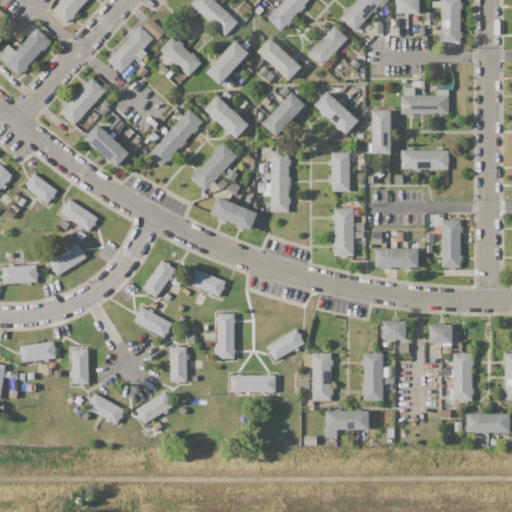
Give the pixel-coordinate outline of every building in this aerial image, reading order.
[(61,0),(87,0),(74,14),(76,16),(72,20),(70,19),(66,23),(52,11),(61,0)] [(193,0),(213,0),(238,22),(225,36),(220,32),(219,33),(214,29),(215,27),(199,12),(198,13),(193,9),(195,8),(190,4),(193,0)] [(308,0),(304,5),(305,6),(299,12),(298,11),(290,20),(291,21),(287,25),(286,24),(280,31),(267,18),(283,0),(308,0)] [(383,0),(362,22),(365,25),(358,32),(355,29),(354,31),(341,18),(345,13),(344,12),(348,8),(349,9),(357,0),(383,0)] [(396,0),(419,0),(419,13),(396,13),(396,0)] [(460,0),(460,44),(441,44),(441,7),(432,7),(432,0),(460,0)] [(143,26),(151,18),(165,31),(157,39),(143,26)] [(382,23),(381,34),(374,34),(374,22),(382,23)] [(139,25),(153,38),(152,39),(155,42),(150,47),(147,44),(143,49),(147,53),(141,60),(136,56),(121,73),(107,60),(111,56),(110,54),(114,50),(115,51),(131,34),(129,33),(133,29),(134,30),(139,25)] [(334,26),(347,38),(330,57),(322,66),(321,67),(308,54),(313,49),(312,47),(316,43),(317,44),(325,36),(324,34),(328,30),(329,31),(334,26)] [(36,28),(50,40),(46,45),(48,46),(44,51),(42,49),(27,66),(28,67),(24,72),(23,71),(19,76),(5,63),(0,58),(0,53),(8,44),(16,51),(22,44),(26,39),(36,28)] [(22,44),(14,36),(18,32),(26,39),(22,44)] [(172,36),(177,41),(179,40),(183,44),(182,46),(190,54),(192,52),(196,56),(195,57),(200,63),(188,76),(160,49),(172,36)] [(270,38),(275,43),(277,41),(282,46),(281,48),(290,56),(291,55),(297,60),(296,62),(301,66),(288,80),(257,51),(270,38)] [(235,40),(248,53),(219,84),(206,72),(235,40)] [(245,40),(250,45),(246,49),(241,45),(245,40)] [(322,66),(330,57),(332,59),(331,60),(334,62),(327,70),(322,66)] [(353,66),(349,63),(353,58),(357,61),(353,66)] [(122,74),(131,65),(136,70),(127,79),(122,74)] [(136,71),(142,65),(147,71),(142,76),(136,71)] [(268,70),(263,76),(259,72),(264,66),(268,70)] [(273,76),(267,82),(263,78),(268,72),(273,76)] [(239,75),(244,79),(241,83),(236,78),(239,75)] [(92,78),(106,91),(74,126),(59,113),(64,108),(63,107),(67,102),(68,104),(84,86),(82,85),(86,81),(87,82),(92,78)] [(181,78),(184,82),(180,87),(176,83),(181,78)] [(401,95),(404,95),(404,87),(414,87),(414,95),(434,95),(434,91),(436,91),(436,89),(448,89),(448,114),(442,114),(442,116),(436,116),(436,114),(413,114),(413,116),(406,116),(406,114),(401,114),(401,95)] [(222,94),(226,90),(231,96),(228,99),(222,94)] [(326,91),(358,120),(346,134),(340,129),(339,130),(334,125),(335,124),(325,115),(324,116),(319,111),(320,110),(314,105),(326,91)] [(291,92),(305,104),(300,110),(301,111),(296,116),(295,115),(286,125),(287,127),(283,131),(282,130),(276,137),(262,124),(291,92)] [(218,94),(234,109),(237,106),(241,110),(237,114),(240,117),(241,115),(250,123),(236,138),(231,133),(229,135),(223,129),(225,128),(215,119),(214,121),(209,116),(210,115),(204,109),(218,94)] [(266,97),(270,101),(265,105),(261,102),(266,97)] [(108,107),(101,115),(97,111),(104,103),(108,107)] [(190,108),(203,121),(197,128),(198,129),(194,133),(193,132),(185,141),(186,142),(180,148),(179,147),(171,155),(172,156),(168,161),(167,160),(161,166),(147,154),(178,121),(180,118),(182,116),(190,108)] [(182,116),(180,118),(178,116),(174,112),(176,110),(182,116)] [(372,110),(391,110),(391,118),(392,118),(392,125),(391,125),(391,138),(392,138),(392,146),(391,146),(391,154),(372,154),(372,152),(368,152),(368,142),(372,142),(372,110)] [(93,112),(98,116),(94,120),(89,116),(93,112)] [(85,120),(89,124),(83,130),(79,127),(85,120)] [(126,125),(120,131),(114,126),(120,120),(126,125)] [(106,131),(101,127),(106,121),(111,126),(106,131)] [(129,152),(117,166),(111,162),(110,163),(105,158),(106,157),(96,148),(95,149),(90,144),(91,143),(85,138),(97,124),(101,127),(106,131),(108,134),(113,138),(121,145),(126,149),(129,152)] [(129,128),(134,132),(129,138),(124,134),(129,128)] [(108,134),(111,130),(116,134),(113,138),(108,134)] [(137,135),(141,139),(136,145),(132,141),(137,135)] [(121,145),(125,141),(129,145),(126,149),(121,145)] [(223,143),(237,156),(213,181),(208,187),(205,191),(191,178),(195,173),(194,172),(198,168),(199,169),(215,152),(213,151),(217,147),(219,148),(223,143)] [(401,150),(407,150),(407,148),(413,148),(413,150),(436,150),(436,148),(442,148),(442,150),(448,150),(448,169),(401,169),(401,150)] [(270,151),(289,151),(289,159),(291,159),(291,165),(289,165),(289,177),(291,177),(291,185),(289,185),(289,198),(291,198),(291,204),(289,204),(289,211),(270,211),(270,151)] [(331,152),(349,152),(349,190),(331,190),(331,183),(329,183),(329,178),(331,178),(331,166),(329,166),(329,160),(331,160),(331,152)] [(0,163),(12,174),(4,184),(6,186),(3,189),(1,187),(0,188),(0,163)] [(237,174),(233,181),(226,177),(230,170),(237,174)] [(34,172),(57,190),(53,195),(54,196),(53,198),(52,197),(47,204),(41,199),(39,201),(36,199),(38,197),(24,186),(28,180),(28,179),(29,177),(30,177),(34,172)] [(394,174),(403,174),(403,184),(394,184),(394,174)] [(378,183),(369,183),(369,175),(378,175),(378,183)] [(218,184),(223,179),(227,183),(223,189),(218,184)] [(213,181),(221,188),(216,191),(210,189),(208,187),(213,181)] [(257,183),(265,183),(265,192),(257,192),(257,183)] [(227,191),(229,185),(238,189),(235,195),(227,191)] [(218,196),(258,213),(251,230),(243,227),(242,229),(236,226),(236,224),(224,219),(224,221),(217,219),(218,217),(210,214),(218,196)] [(26,200),(21,207),(17,203),(22,197),(26,200)] [(69,199),(98,218),(95,223),(96,224),(94,226),(93,226),(89,232),(60,213),(64,206),(63,206),(65,203),(66,204),(69,199)] [(14,203),(19,208),(16,213),(10,208),(14,203)] [(334,209),(354,209),(354,255),(334,255),(334,250),(332,250),(332,244),(334,244),(334,221),(332,221),(332,215),(334,215),(334,209)] [(441,220),(460,220),(460,227),(462,227),(462,232),(460,232),(460,255),(462,255),(462,261),(460,261),(460,267),(441,267),(441,243),(441,241),(441,220)] [(355,223),(364,223),(364,231),(355,231),(355,223)] [(381,232),(381,243),(372,243),(372,232),(381,232)] [(434,234),(434,242),(425,242),(425,234),(434,234)] [(87,258),(57,276),(54,271),(53,271),(52,269),(53,268),(48,261),(78,243),(87,258)] [(375,248),(418,248),(418,266),(390,266),(390,268),(383,268),(383,266),(375,266),(375,248)] [(142,288),(162,260),(175,269),(155,298),(142,288)] [(3,283),(2,278),(1,278),(1,275),(2,275),(2,267),(10,266),(10,264),(14,264),(14,266),(36,265),(37,281),(3,283)] [(225,281),(223,286),(224,287),(223,290),(222,289),(219,297),(187,283),(193,268),(225,281)] [(166,293),(171,296),(168,301),(163,297),(166,293)] [(133,322),(136,316),(135,316),(136,313),(137,314),(141,307),(148,310),(150,308),(153,310),(152,312),(172,323),(164,338),(133,322)] [(217,314),(234,314),(234,319),(235,319),(235,322),(234,322),(234,349),(235,349),(235,352),(234,352),(234,358),(217,358),(217,355),(216,355),(216,350),(217,350),(217,323),(216,323),(216,317),(217,317),(217,314)] [(180,315),(186,318),(184,323),(178,320),(180,315)] [(383,321),(406,321),(406,335),(407,335),(407,339),(383,339),(383,321)] [(429,324),(452,324),(452,343),(440,343),(430,343),(429,343),(429,324)] [(266,346),(296,328),(304,342),(298,346),(299,349),(296,351),(294,348),(275,360),(271,354),(270,354),(268,352),(269,351),(266,346)] [(19,345),(54,341),(54,347),(55,347),(56,350),(55,351),(56,358),(21,362),(20,355),(19,355),(18,351),(20,351),(19,345)] [(399,343),(409,343),(409,352),(399,352),(399,343)] [(170,347),(175,347),(175,346),(177,346),(177,347),(186,347),(186,354),(189,354),(189,359),(186,359),(186,381),(180,381),(180,383),(176,383),(176,381),(170,381),(170,347)] [(451,346),(451,354),(443,354),(443,346),(451,346)] [(72,349),(88,349),(88,383),(72,383),(72,376),(70,376),(70,371),(72,371),(72,349)] [(107,353),(112,354),(109,364),(104,363),(107,353)] [(312,353),(331,353),(331,359),(333,359),(333,365),(331,365),(331,389),(332,389),(332,394),(331,394),(331,401),(312,401),(312,388),(312,379),(312,371),(312,355),(312,353)] [(364,353),(383,353),(383,367),(394,367),(394,377),(383,377),(383,401),(364,401),(364,394),(362,394),(362,389),(364,389),(364,365),(362,365),(362,359),(364,359),(364,353)] [(453,353),(472,353),(472,359),(474,359),(474,364),(472,364),(472,388),(474,388),(474,394),(472,394),(472,401),(449,401),(449,389),(453,389),(453,353)] [(505,353),(511,353),(511,400),(505,400),(505,395),(503,395),(503,388),(505,388),(505,365),(503,365),(503,359),(505,359),(505,353)] [(312,355),(312,371),(303,371),(303,355),(312,355)] [(44,367),(51,366),(52,374),(45,375),(44,367)] [(190,373),(198,373),(198,381),(190,381),(190,373)] [(230,375),(236,375),(236,374),(238,374),(238,375),(266,375),(266,374),(269,374),(269,375),(275,375),(275,392),(239,392),(239,393),(234,393),(234,392),(230,392),(230,375)] [(312,379),(312,388),(301,388),(301,379),(312,379)] [(135,409),(165,392),(173,406),(143,423),(135,409)] [(125,409),(122,415),(121,418),(120,417),(116,424),(86,407),(90,401),(89,400),(91,398),(92,398),(95,393),(125,409)] [(79,402),(84,404),(81,410),(76,407),(79,402)] [(179,410),(184,407),(187,412),(183,415),(179,410)] [(439,409),(451,409),(451,418),(439,418),(439,409)] [(326,411),(369,411),(369,429),(337,429),(337,435),(324,435),(324,428),(326,428),(326,411)] [(467,414),(511,414),(511,432),(467,432),(467,420),(467,414)] [(316,436),(316,445),(304,445),(304,436),(316,436)]
